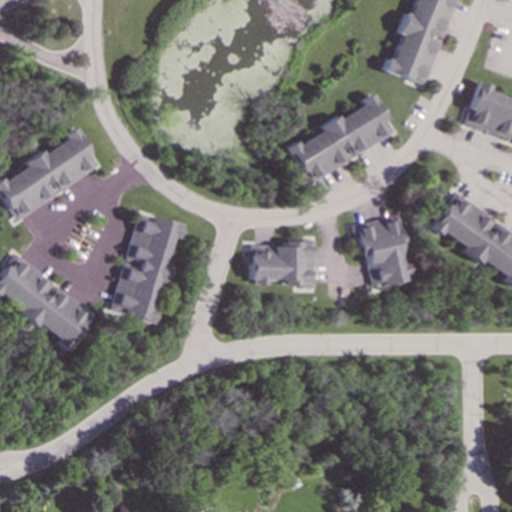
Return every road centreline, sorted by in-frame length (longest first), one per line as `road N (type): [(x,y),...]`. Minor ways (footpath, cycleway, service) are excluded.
road 1 (residential): [(511,346),(242,352),(166,379),(40,459)]
road 2 (residential): [(482,0),(440,103),(396,169),(314,213),(230,217)]
road 3 (residential): [(230,217),(158,184),(121,146),(95,85)]
road 4 (residential): [(203,364),(198,332),(230,217)]
